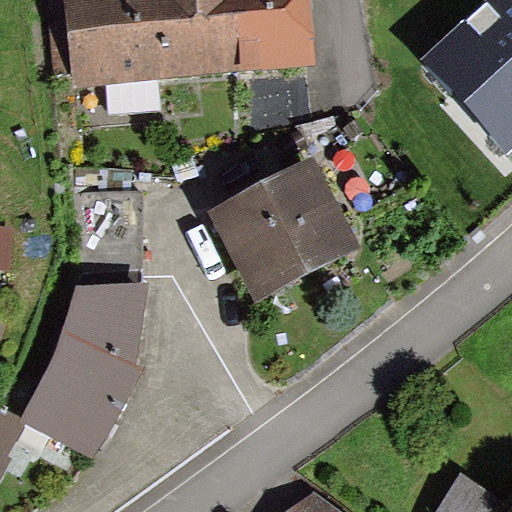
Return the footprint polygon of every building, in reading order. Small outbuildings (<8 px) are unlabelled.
[(66,0),(78,88),(314,68),(308,0),(66,0)] [(511,154),(511,0),(493,0),(425,62),(511,156),(511,154)] [(257,196),(209,222),(257,310),(358,255),(310,167),(257,196)] [(24,424),(92,465),(144,379),(137,374),(150,291),(141,292),(141,201),(81,200),(79,290),(67,339),(24,424)] [(0,459),(15,428),(0,420),(0,459)] [(511,511),(463,478),(438,511),(511,511)] [(338,511),(316,495),(291,511),(338,511)]
